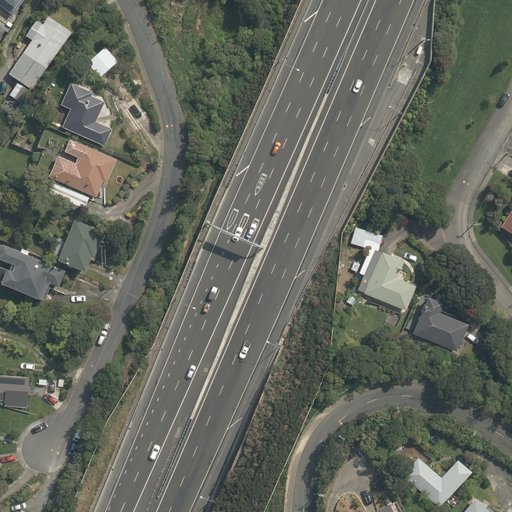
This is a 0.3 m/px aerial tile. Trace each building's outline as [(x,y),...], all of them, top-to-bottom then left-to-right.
[(0,0),(0,5),(11,15),(23,0),(0,0)] [(33,41),(10,77),(17,81),(8,96),(22,104),(31,90),(35,92),(70,35),(38,15),(25,36),(33,41)] [(83,61),(94,78),(119,61),(107,45),(83,61)] [(106,102),(91,94),(93,89),(87,86),(85,91),(71,84),(60,103),(70,108),(62,124),(102,144),(110,128),(97,120),(106,102)] [(118,158),(69,136),(62,150),(77,157),(75,161),(59,153),(49,175),(96,196),(102,182),(106,184),(118,158)] [(511,208),(502,225),(511,231),(511,208)] [(105,231),(73,218),(56,259),(88,272),(105,231)] [(66,269),(2,243),(0,248),(0,259),(8,263),(0,283),(43,300),(50,282),(59,286),(66,269)] [(400,258),(381,249),(363,292),(404,310),(415,286),(416,285),(416,284),(416,283),(416,282),(416,281),(416,279),(416,278),(416,277),(416,276),(416,275),(416,274),(416,273),(415,272),(415,271),(414,270),(414,269),(413,268),(413,267),(412,266),(412,265),(411,265),(410,264),(410,263),(409,262),(408,262),(407,261),(406,261),(406,260),(405,260),(404,259),(403,259),(402,258),(401,258),(400,258)] [(441,300),(426,295),(411,335),(457,352),(469,323),(437,311),(441,300)] [(27,377),(0,375),(0,400),(3,401),(3,406),(26,408),(26,395),(28,395),(29,387),(27,386),(27,377)] [(421,458),(405,476),(439,506),(471,470),(457,459),(442,476),(421,458)] [(505,511),(493,511),(473,497),(461,511),(507,511),(506,511),(505,511)] [(392,511),(387,501),(365,511),(392,511)]
